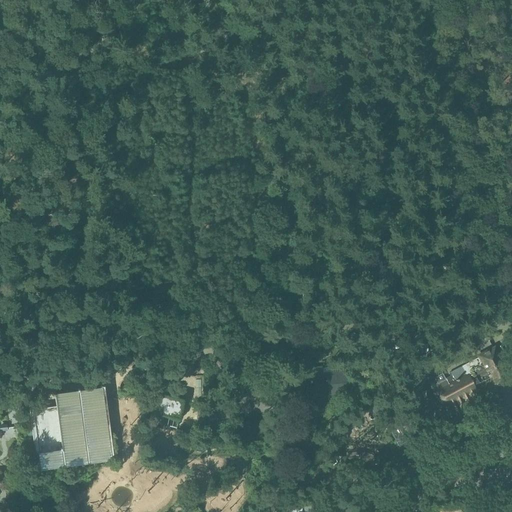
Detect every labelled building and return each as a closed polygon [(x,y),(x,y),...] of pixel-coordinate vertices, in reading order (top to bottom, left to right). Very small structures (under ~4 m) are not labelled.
[(474,336),(469,339),(474,348),(479,345),(474,336)] [(437,384),(431,387),(434,393),(442,408),(449,404),(455,415),(481,401),(473,385),(490,376),(493,380),(487,384),(489,388),(493,395),(498,392),(501,391),(511,385),(511,370),(507,373),(494,349),(449,373),(451,377),(445,379),(442,373),(434,378),(436,380),(437,384)] [(310,374),(298,375),(299,392),(325,390),(325,396),(346,394),(345,376),(345,372),(322,373),(322,368),(313,368),(313,374),(310,374)] [(237,379),(239,383),(245,379),(242,375),(237,379)] [(218,395),(230,400),(236,385),(237,383),(224,378),(218,395)] [(38,453),(40,470),(112,461),(110,444),(114,436),(114,435),(108,430),(102,387),(54,394),(56,406),(29,410),(32,432),(24,433),(26,446),(34,445),(35,454),(38,453)] [(154,413),(179,419),(183,401),(158,395),(154,413)] [(394,397),(387,401),(391,409),(398,405),(394,397)] [(385,414),(384,407),(385,406),(377,399),(368,405),(379,418),(385,414)] [(229,418),(229,405),(208,404),(208,405),(197,405),(197,426),(212,427),(212,426),(229,427),(229,418)] [(261,441),(259,424),(259,421),(243,422),(243,426),(245,442),(261,441)] [(488,438),(458,454),(456,458),(460,465),(464,467),(497,449),(491,438),(488,438)] [(263,511),(264,503),(268,503),(269,478),(253,477),(250,511),(263,511)] [(21,492),(23,511),(31,511),(28,490),(21,492)] [(452,499),(452,492),(443,493),(443,501),(452,499)] [(304,501),(304,511),(305,511),(319,511),(320,502),(304,501)]
